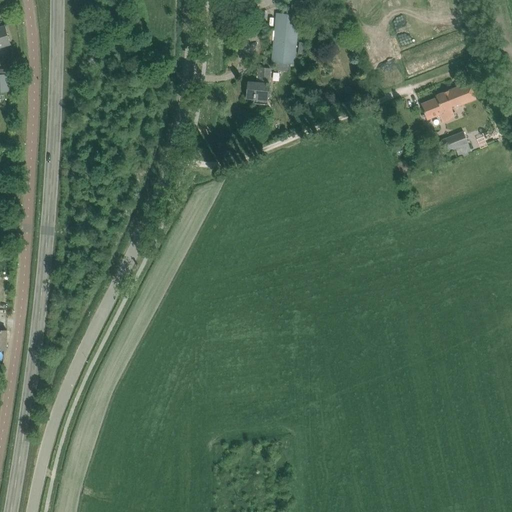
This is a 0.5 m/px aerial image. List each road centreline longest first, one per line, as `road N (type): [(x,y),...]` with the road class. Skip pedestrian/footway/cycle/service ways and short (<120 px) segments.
road 1 (unclassified): [(31,511),(54,421),(185,106),(191,0)]
road 2 (secondary): [(56,0),(39,311),(10,511)]
road 3 (unclassified): [(0,445),(26,232),(34,94),(27,0)]
